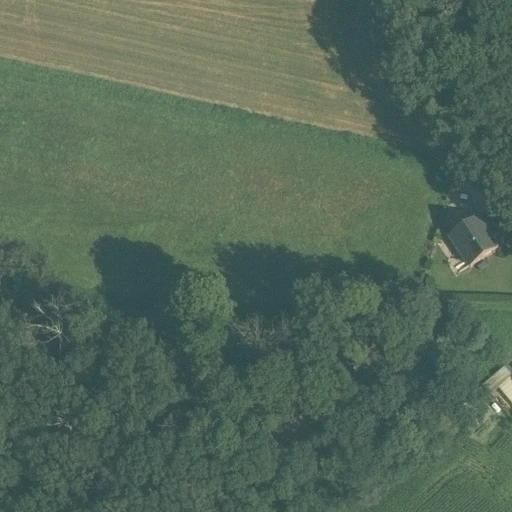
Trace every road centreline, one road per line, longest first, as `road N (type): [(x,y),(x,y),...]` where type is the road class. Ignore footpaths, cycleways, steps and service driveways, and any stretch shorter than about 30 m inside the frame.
road 1 (track): [(0,311),(511,312)]
road 2 (unclassified): [(511,217),(402,69),(381,0)]
